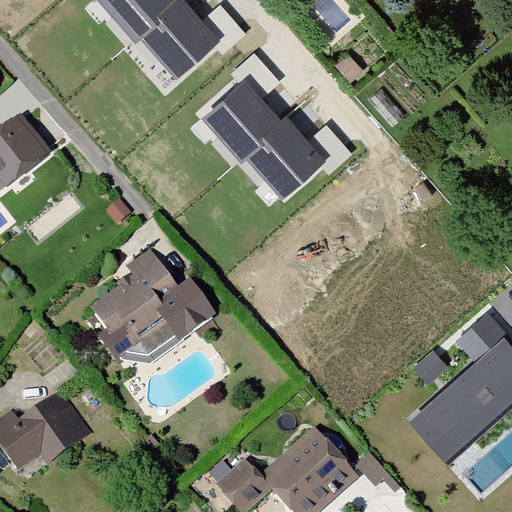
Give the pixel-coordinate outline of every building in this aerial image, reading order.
[(173,0),(100,0),(137,41),(140,37),(177,4),(173,0)] [(177,4),(140,37),(177,78),(218,41),(181,0),(177,4)] [(359,38),(329,66),(349,87),(379,59),(359,38)] [(246,83),(206,120),(243,162),(246,159),(282,125),(246,83)] [(0,191),(2,194),(46,160),(13,119),(0,130),(0,191)] [(282,125),(246,159),(283,200),(324,163),(286,121),(282,125)] [(114,302),(95,314),(109,337),(97,344),(111,366),(133,353),(117,327),(154,304),(150,298),(170,286),(148,250),(117,270),(125,283),(109,293),(114,302)] [(189,283),(154,307),(161,317),(153,322),(174,353),(217,323),(189,283)] [(487,318),(460,341),(475,359),(502,335),(487,318)] [(511,351),(505,343),(414,423),(448,461),(511,404),(511,351)] [(433,353),(416,368),(428,383),(446,368),(433,353)] [(55,399),(0,438),(0,455),(19,481),(56,454),(62,462),(112,426),(66,363),(41,381),(55,399)] [(254,488),(238,471),(233,475),(219,488),(239,508),(263,486),(287,511),(319,511),(351,481),(307,437),(254,488)] [(359,464),(378,487),(391,476),(372,453),(359,464)]
